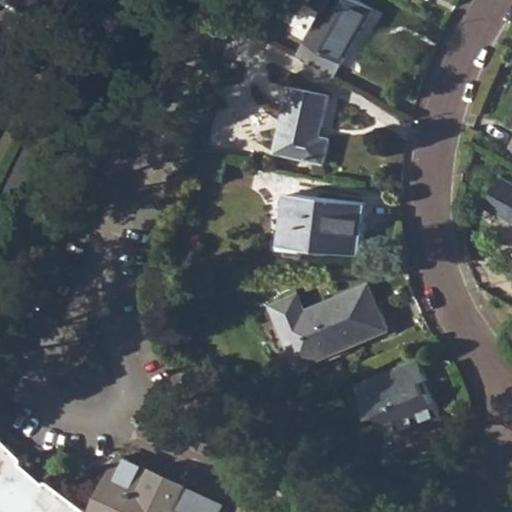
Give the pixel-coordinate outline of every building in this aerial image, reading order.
[(54,9),(37,0),(28,0),(4,46),(28,60),(54,9)] [(326,10),(309,42),(307,41),(299,56),(338,78),(375,7),(361,0),(310,0),(310,2),(326,10)] [(219,11),(216,36),(233,38),(236,13),(219,11)] [(293,86),(279,152),(328,163),(334,136),(324,134),(333,94),(293,86)] [(226,180),(231,158),(200,151),(193,173),(226,180)] [(511,180),(505,177),(488,206),(511,219),(511,180)] [(291,193),(285,246),(288,246),(305,248),(363,254),(369,202),(291,193)] [(287,256),(304,257),(305,248),(288,246),(287,256)] [(304,369),(392,331),(373,286),(310,313),(303,296),(277,307),(304,369)] [(374,421),(383,418),(395,445),(447,423),(435,394),(430,397),(425,385),(432,382),(423,361),(359,388),(374,421)] [(273,421),(286,428),(291,422),(277,413),(273,421)] [(231,511),(233,508),(192,489),(191,490),(155,474),(156,472),(124,457),(98,511),(92,511),(55,484),(51,484),(27,464),(28,461),(0,429),(0,509),(3,511),(231,511)]
